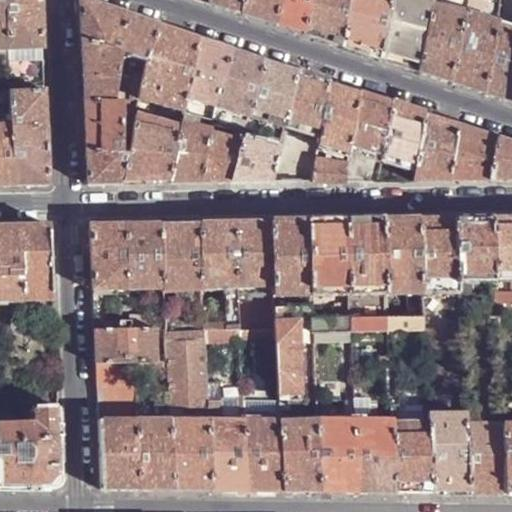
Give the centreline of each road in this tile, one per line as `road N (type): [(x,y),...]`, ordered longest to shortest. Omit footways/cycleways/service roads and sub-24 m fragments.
road 1 (residential): [(511,196),(68,202)]
road 2 (tertiary): [(147,0),(511,122)]
road 3 (residential): [(68,202),(78,506)]
road 4 (residential): [(63,0),(68,202)]
road 5 (residential): [(78,506),(250,511)]
